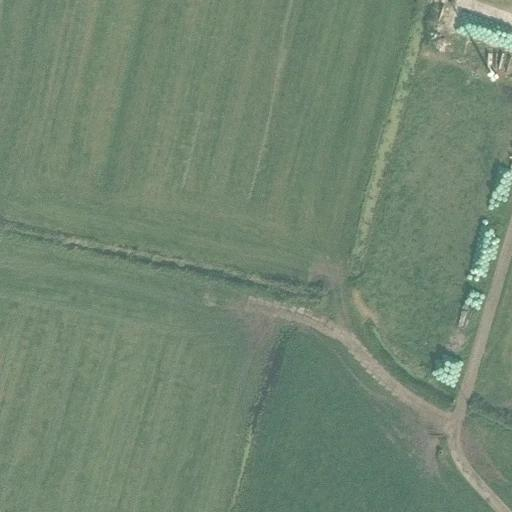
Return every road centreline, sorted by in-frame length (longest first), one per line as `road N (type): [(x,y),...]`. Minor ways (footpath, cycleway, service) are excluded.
road 1 (track): [(503,511),(462,468),(454,423),(511,229)]
road 2 (track): [(454,423),(386,382),(350,343),(316,322),(257,303)]
